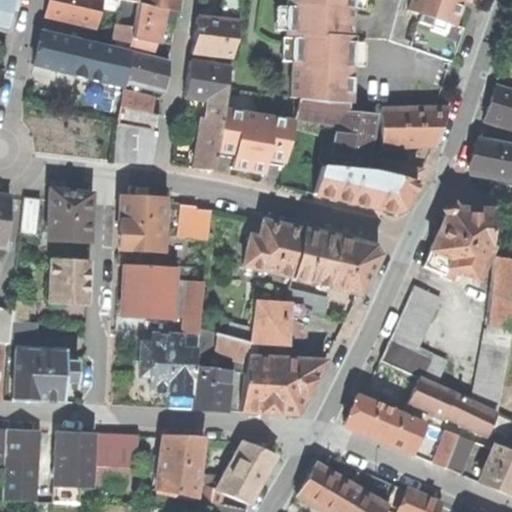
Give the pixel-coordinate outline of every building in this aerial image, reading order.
[(0,0),(0,5),(13,9),(15,0),(0,0)] [(49,0),(45,17),(96,29),(103,0),(49,0)] [(120,0),(113,40),(130,44),(131,37),(137,3),(122,0),(120,0)] [(137,0),(137,3),(164,10),(168,11),(177,13),(179,0),(137,0)] [(237,23),(241,0),(227,0),(224,21),(237,23)] [(290,98),(299,100),(349,105),(351,105),(358,41),(388,44),(456,65),(462,46),(467,31),(458,29),(466,3),(472,6),(473,0),(295,0),(291,36),(298,37),(290,98)] [(164,10),(137,3),(131,37),(155,42),(157,43),(160,27),(164,10)] [(13,9),(0,5),(0,26),(8,29),(13,9)] [(175,24),(177,13),(168,11),(165,22),(175,24)] [(194,36),(191,54),(232,59),(237,23),(224,21),(196,17),(194,36)] [(68,74),(77,40),(42,32),(38,47),(34,65),(68,74)] [(150,55),(155,42),(131,37),(130,44),(128,50),(150,55)] [(122,83),(129,53),(77,40),(68,74),(121,87),(122,83)] [(129,53),(122,83),(164,93),(166,78),(169,63),(129,53)] [(203,101),(223,104),(229,68),(189,61),(186,79),(183,98),(203,101)] [(511,69),(502,67),(497,82),(509,85),(511,74),(511,69)] [(483,121),(511,129),(511,93),(495,88),(489,104),(483,121)] [(154,99),(122,92),(120,106),(151,113),(154,99)] [(299,100),(295,116),(318,120),(340,123),(342,112),(347,113),(349,105),(299,100)] [(203,101),(192,168),(212,172),(217,145),(222,110),(223,104),(203,101)] [(160,116),(151,113),(120,106),(118,126),(113,161),(152,163),(156,139),(158,130),(160,116)] [(381,109),(381,148),(435,147),(442,127),(448,108),(381,109)] [(293,122),(222,110),(217,145),(235,148),(232,169),(247,172),(264,174),(267,154),(285,157),(293,122)] [(342,112),(340,123),(331,168),(366,172),(375,116),(347,113),(342,112)] [(511,166),(511,151),(475,144),(470,155),(466,166),(472,176),(504,181),(507,166),(511,166)] [(381,152),(381,175),(394,178),(396,165),(402,166),(404,153),(381,152)] [(396,165),(394,178),(416,183),(422,171),(402,166),(396,165)] [(366,172),(331,168),(321,167),(312,195),(351,204),(394,214),(402,211),(416,183),(394,178),(381,175),(371,172),(366,172)] [(51,189),(47,239),(90,242),(91,220),(92,194),(51,189)] [(0,245),(5,246),(10,197),(0,195),(0,245)] [(24,196),(20,230),(37,232),(41,198),(24,196)] [(120,222),(119,248),(161,250),(163,201),(121,197),(120,222)] [(181,205),(177,231),(192,233),(192,236),(207,238),(210,212),(196,210),(197,207),(181,205)] [(447,268),(455,272),(476,281),(490,251),(492,213),(454,211),(445,217),(435,239),(424,267),(444,276),(447,268)] [(511,213),(501,213),(496,258),(511,259),(511,213)] [(243,266),(291,277),(302,230),(280,225),(262,221),(258,237),(250,236),(243,266)] [(382,249),(302,230),(291,277),(291,279),(358,295),(382,249)] [(50,302),(87,304),(88,284),(89,260),(53,258),(51,294),(50,302)] [(491,282),(511,284),(511,259),(496,258),(493,258),(491,282)] [(123,289),(121,315),(171,318),(173,281),(174,274),(174,267),(124,265),(123,289)] [(452,280),(455,272),(447,268),(444,276),(452,280)] [(171,318),(184,319),(199,320),(203,283),(173,281),(171,318)] [(511,284),(491,282),(486,326),(511,328),(511,284)] [(419,379),(422,380),(424,373),(410,367),(418,349),(416,348),(439,298),(413,287),(380,361),(419,379)] [(299,291),(295,305),(310,310),(321,313),(325,299),(299,291)] [(10,322),(28,322),(29,301),(12,300),(11,311),(10,322)] [(254,301),(251,319),(285,321),(287,302),(254,301)] [(295,305),(287,302),(285,321),(305,326),(310,310),(295,305)] [(0,343),(3,344),(9,344),(9,338),(10,322),(11,311),(0,310),(0,343)] [(199,320),(184,319),(183,332),(197,333),(198,328),(199,320)] [(283,344),(285,321),(251,319),(250,330),(249,343),(256,343),(283,344)] [(28,322),(10,322),(9,338),(36,339),(37,323),(28,322)] [(229,325),(228,337),(249,343),(250,330),(229,325)] [(197,333),(195,353),(194,368),(230,372),(244,374),(246,358),(249,343),(228,337),(198,328),(197,333)] [(485,330),(478,394),(503,397),(511,333),(485,330)] [(151,377),(150,393),(160,393),(168,394),(168,396),(191,397),(194,368),(195,353),(181,352),(182,337),(154,335),(153,344),(151,377)] [(139,377),(151,377),(153,344),(141,343),(139,377)] [(254,359),(256,343),(249,343),(246,358),(254,359)] [(15,349),(12,401),(29,402),(42,402),(42,401),(63,402),(63,383),(77,384),(78,362),(65,361),(65,352),(15,349)] [(410,367),(424,373),(432,355),(418,349),(410,367)] [(432,355),(424,373),(438,380),(446,362),(432,355)] [(254,359),(246,358),(244,374),(240,412),(297,415),(313,383),(324,361),(254,359)] [(230,372),(194,368),(191,397),(190,409),(206,410),(226,412),(230,372)] [(438,380),(424,373),(422,380),(435,386),(438,380)] [(441,417),(452,394),(435,386),(422,380),(419,379),(413,392),(407,405),(440,419),(441,417)] [(395,410),(389,423),(380,419),(385,406),(356,394),(343,426),(374,438),(410,454),(423,422),(395,410)] [(441,417),(485,436),(489,427),(495,413),(477,405),(452,394),(441,417)] [(477,405),(495,413),(500,416),(503,397),(478,394),(477,405)] [(190,409),(191,397),(168,396),(167,409),(190,409)] [(395,410),(385,406),(380,419),(389,423),(395,410)] [(505,434),(511,421),(500,416),(495,413),(489,427),(505,434)] [(20,431),(6,430),(4,465),(15,465),(34,465),(37,465),(38,432),(20,431)] [(436,455),(448,460),(457,436),(445,431),(436,455)] [(55,487),(91,488),(94,435),(73,433),(58,433),(55,487)] [(96,467),(133,468),(135,437),(97,435),(96,467)] [(472,442),(457,436),(448,460),(445,468),(460,474),(472,442)] [(162,438),(158,490),(195,498),(202,440),(179,439),(162,438)] [(224,494),(248,505),(262,482),(276,456),(242,442),(223,477),(216,491),(224,494)] [(511,452),(494,445),(479,482),(494,489),(511,496),(511,493),(511,452)] [(448,460),(436,455),(433,464),(445,468),(448,460)] [(295,497),(321,511),(383,511),(386,507),(315,464),(305,480),(295,497)] [(14,486),(15,465),(4,465),(4,471),(3,485),(14,486)] [(34,465),(15,465),(14,486),(29,486),(33,480),(34,465)] [(132,489),(133,468),(96,467),(95,488),(132,489)] [(205,474),(200,485),(216,491),(223,477),(205,474)] [(14,486),(3,485),(2,501),(29,502),(29,486),(14,486)] [(200,485),(199,500),(221,504),(224,494),(216,491),(200,485)] [(55,487),(54,503),(90,505),(91,488),(55,487)] [(407,491),(398,511),(437,511),(439,505),(407,491)] [(221,504),(199,500),(195,511),(245,511),(247,510),(221,504)]
